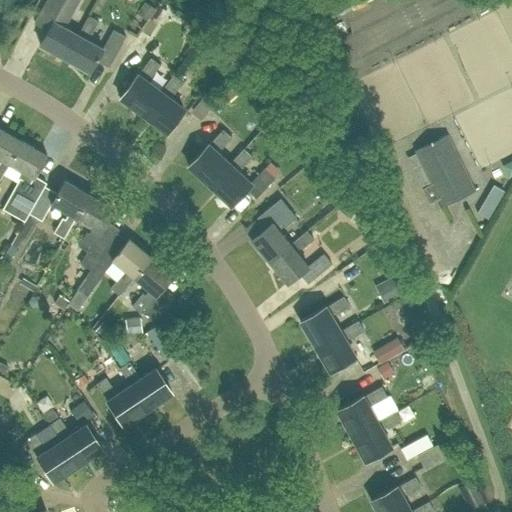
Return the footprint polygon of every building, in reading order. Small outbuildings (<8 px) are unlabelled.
[(64,58),(77,35),(61,25),(64,19),(66,20),(77,0),(46,0),(34,23),(47,30),(39,44),(64,58)] [(150,18),(156,9),(144,1),(138,10),(150,18)] [(77,35),(64,58),(89,72),(96,60),(108,67),(125,36),(113,29),(102,48),(85,39),(89,33),(91,34),(98,21),(88,15),(77,35)] [(119,97),(143,115),(160,92),(145,81),(149,76),(150,77),(159,65),(150,58),(137,75),(136,74),(119,97)] [(168,97),(171,93),(173,94),(182,82),(173,75),(160,92),(143,115),(167,132),(184,110),(168,97)] [(0,177),(8,164),(21,140),(0,128),(0,159),(1,160),(0,160),(0,177)] [(209,185),(228,165),(229,164),(215,151),(219,147),(220,148),(231,137),(222,129),(208,145),(207,144),(187,165),(209,185)] [(437,138),(414,150),(430,184),(421,188),(429,203),(438,198),(441,206),(465,194),(437,138)] [(23,221),(28,213),(44,186),(46,183),(34,176),(46,154),(21,140),(8,164),(25,174),(22,180),(19,178),(6,201),(2,209),(23,221)] [(255,198),(274,177),(264,168),(250,183),(236,171),(240,166),(241,167),(251,156),(243,149),(229,164),(228,165),(209,185),(231,205),(246,189),(255,198)] [(74,217),(89,194),(64,180),(56,193),(44,186),(28,213),(23,221),(15,236),(25,241),(38,219),(40,220),(50,204),(67,213),(64,220),(61,218),(53,232),(63,237),(74,217)] [(91,270),(99,256),(119,229),(107,220),(113,209),(89,194),(74,217),(92,227),(88,234),(86,232),(78,246),(88,252),(81,263),(91,270)] [(268,261),(289,244),(277,229),(282,225),(284,226),(295,217),(280,198),(256,217),(264,227),(250,238),(268,261)] [(306,230),(289,244),(268,261),(286,283),(299,273),(307,283),(331,264),(323,253),(307,266),(295,251),(300,247),(302,248),(313,239),(306,230)] [(133,277),(150,256),(128,238),(111,259),(127,272),(122,277),(120,275),(110,288),(118,295),(133,277)] [(99,256),(91,270),(77,289),(87,296),(110,263),(99,256)] [(150,256),(133,277),(148,290),(144,295),(141,293),(131,305),(149,320),(171,294),(162,287),(172,275),(150,256)] [(386,301),(401,293),(391,276),(377,284),(386,301)] [(28,301),(31,306),(37,307),(41,301),(38,295),(31,295),(28,301)] [(315,346),(338,332),(339,331),(329,315),(335,312),(336,314),(348,306),(343,296),(325,307),(324,306),(299,320),(315,346)] [(350,338),(363,330),(358,322),(357,321),(339,331),(338,332),(315,346),(330,371),(354,357),(344,340),(349,336),(350,338)] [(164,359),(177,351),(158,324),(145,332),(164,359)] [(396,336),(382,345),(390,358),(404,349),(396,336)] [(9,366),(0,361),(0,371),(4,374),(9,366)] [(129,362),(119,368),(130,385),(131,385),(146,408),(171,392),(155,368),(138,380),(135,374),(136,373),(129,362)] [(96,384),(107,400),(106,401),(122,425),(146,408),(131,385),(130,385),(115,395),(111,390),(113,389),(105,378),(96,384)] [(351,435),(375,422),(376,421),(367,405),(372,402),(373,403),(386,396),(380,386),(362,397),(361,395),(336,409),(351,435)] [(82,421),(92,414),(83,400),(72,407),(82,421)] [(386,428),(399,421),(394,411),(376,421),(375,422),(351,435),(365,461),(390,447),(380,429),(386,426),(386,428)] [(59,418),(49,424),(60,441),(61,441),(76,464),(101,448),(85,424),(68,436),(65,430),(66,430),(59,418)] [(26,440),(37,456),(36,457),(52,481),(76,464),(61,441),(60,441),(45,451),(42,446),(43,445),(35,433),(26,440)] [(431,445),(426,435),(401,448),(406,458),(431,445)] [(370,499),(377,511),(408,511),(409,511),(401,495),(406,492),(407,494),(420,487),(414,477),(396,487),(395,485),(370,499)] [(460,488),(469,507),(484,500),(474,481),(460,488)] [(432,511),(433,511),(428,502),(409,511),(408,511),(432,511)]
